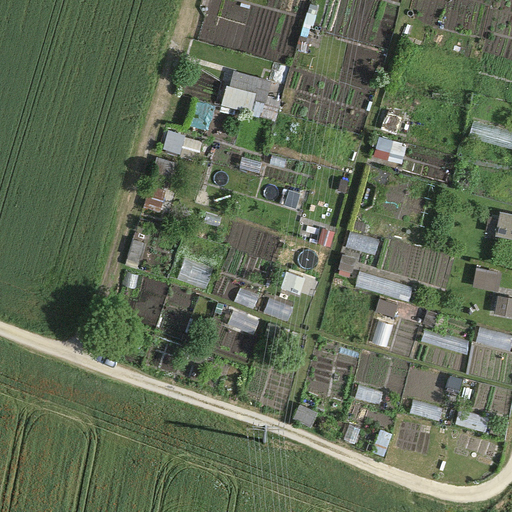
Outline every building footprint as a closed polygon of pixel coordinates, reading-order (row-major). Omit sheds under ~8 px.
[(234,68),(226,103),(279,115),(287,80),(234,68)] [(382,136),(379,156),(407,160),(410,141),(382,136)] [(501,232),(511,233),(511,210),(504,210),(501,232)] [(389,270),(439,281),(446,249),(396,238),(389,270)] [(478,283),(500,287),(503,271),(481,267),(478,283)] [(362,272),(360,287),(411,295),(413,280),(362,272)]
